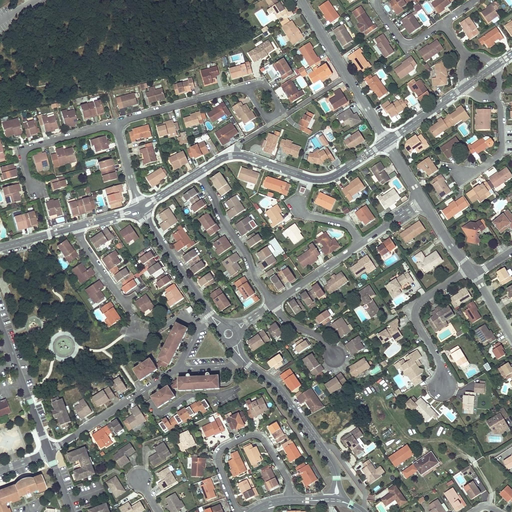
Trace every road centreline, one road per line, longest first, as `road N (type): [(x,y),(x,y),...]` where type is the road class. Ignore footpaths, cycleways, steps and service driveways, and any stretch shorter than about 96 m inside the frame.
road 1 (residential): [(386,140),(321,179),(240,155),(198,172)]
road 2 (residential): [(334,500),(333,465),(274,384),(241,358)]
road 3 (residential): [(289,499),(263,439),(250,435),(218,456),(238,511)]
road 4 (residential): [(386,140),(301,0)]
road 5 (residential): [(48,451),(178,368)]
road 6 (residential): [(198,172),(272,303)]
road 7 (residential): [(470,268),(416,306),(442,385)]
road 8 (residential): [(0,325),(48,451)]
road 9 (residential): [(34,188),(25,149),(116,124)]
road 10 (residential): [(116,124),(245,87)]
road 11 (residential): [(209,314),(138,209)]
